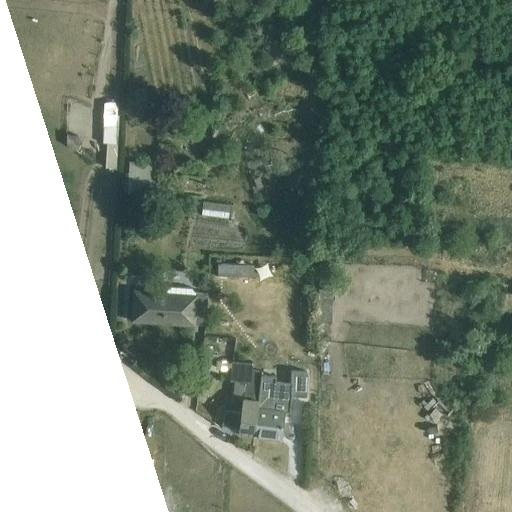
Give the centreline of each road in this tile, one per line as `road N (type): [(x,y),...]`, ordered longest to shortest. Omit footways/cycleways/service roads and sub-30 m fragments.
road 1 (track): [(511,162),(432,155),(431,250),(326,245)]
road 2 (residential): [(184,415),(305,511)]
